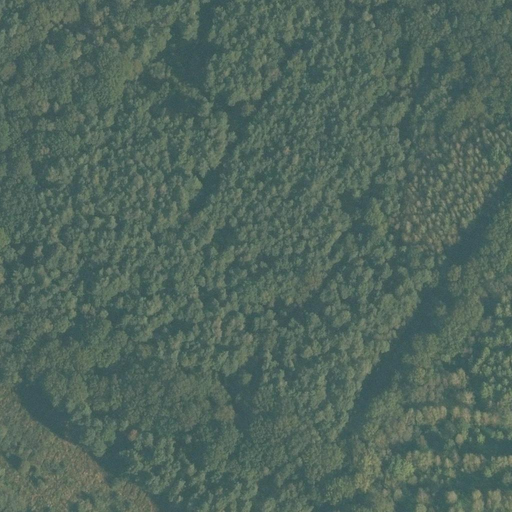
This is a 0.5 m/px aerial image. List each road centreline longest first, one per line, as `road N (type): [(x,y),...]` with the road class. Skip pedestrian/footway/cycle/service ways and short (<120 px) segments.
road 1 (track): [(511,239),(365,434),(352,488),(362,511)]
road 2 (track): [(511,96),(299,0)]
